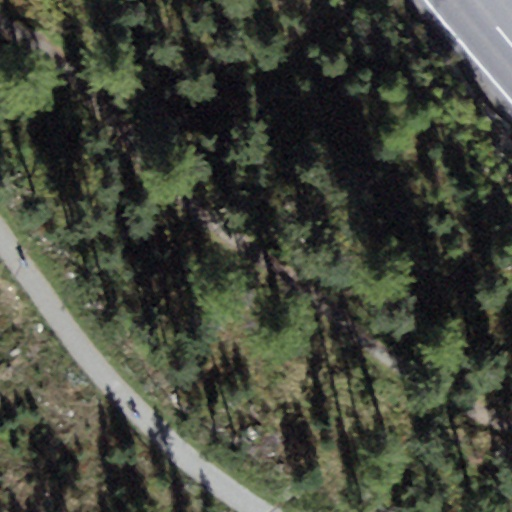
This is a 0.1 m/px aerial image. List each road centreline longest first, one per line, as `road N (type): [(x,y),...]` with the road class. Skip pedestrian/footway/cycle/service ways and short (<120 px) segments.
road 1 (track): [(511,419),(342,325),(54,37),(0,9)]
road 2 (track): [(279,511),(148,414),(0,244)]
